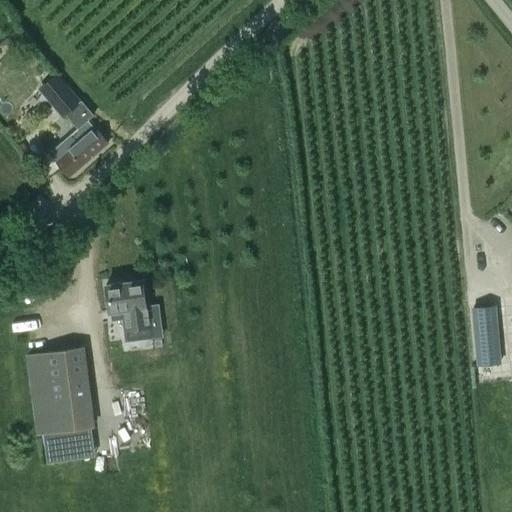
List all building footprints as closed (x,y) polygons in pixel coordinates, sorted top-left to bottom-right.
[(89,120),(93,117),(57,74),(42,87),(78,130),(89,120)] [(71,175),(95,154),(109,142),(89,120),(62,144),(67,150),(57,159),(71,175)] [(124,311),(126,329),(150,326),(144,281),(108,286),(111,313),(124,311)] [(474,303),(475,362),(495,362),(494,303),(474,303)] [(40,434),(94,426),(83,347),(29,354),(40,434)]
